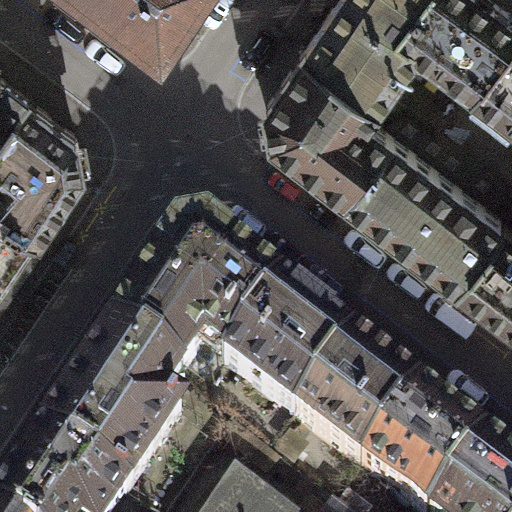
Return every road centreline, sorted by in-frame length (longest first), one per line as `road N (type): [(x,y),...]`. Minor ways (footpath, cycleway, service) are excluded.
road 1 (residential): [(511,392),(178,137)]
road 2 (residential): [(178,137),(0,398)]
road 3 (residential): [(178,137),(0,0)]
road 4 (residential): [(268,0),(178,137)]
